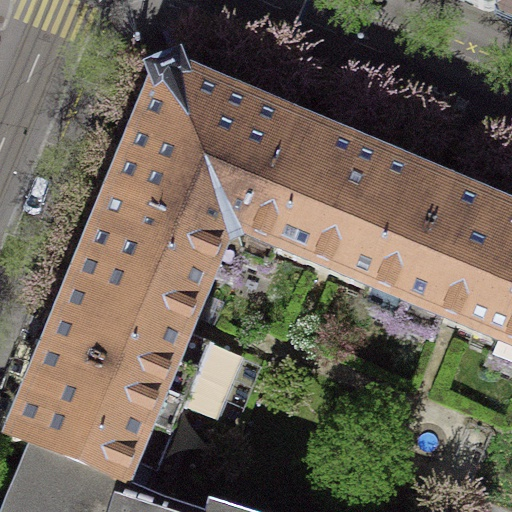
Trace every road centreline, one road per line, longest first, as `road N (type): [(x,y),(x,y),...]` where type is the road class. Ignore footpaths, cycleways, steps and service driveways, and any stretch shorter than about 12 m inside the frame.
road 1 (residential): [(257,0),(511,110)]
road 2 (residential): [(0,156),(65,0)]
